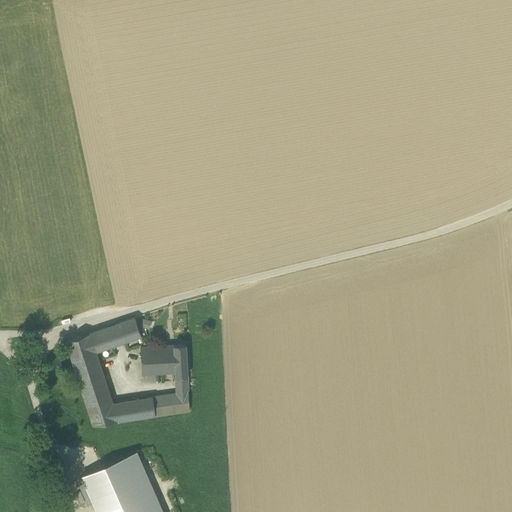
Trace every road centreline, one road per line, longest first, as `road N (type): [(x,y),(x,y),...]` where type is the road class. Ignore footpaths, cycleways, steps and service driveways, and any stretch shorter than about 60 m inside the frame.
road 1 (unclassified): [(511,203),(450,229),(60,333)]
road 2 (unclassified): [(78,511),(25,373)]
